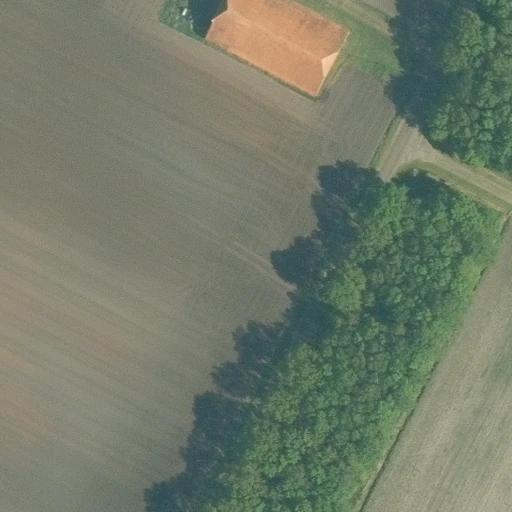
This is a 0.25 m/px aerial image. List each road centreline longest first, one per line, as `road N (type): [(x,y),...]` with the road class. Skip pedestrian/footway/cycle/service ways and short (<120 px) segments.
road 1 (unclassified): [(210,511),(472,0)]
road 2 (track): [(511,199),(400,141)]
